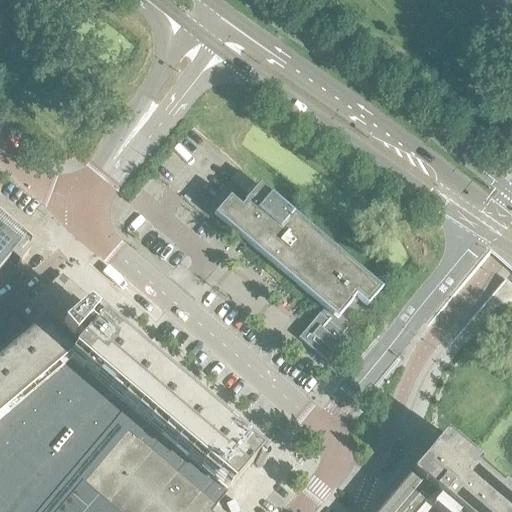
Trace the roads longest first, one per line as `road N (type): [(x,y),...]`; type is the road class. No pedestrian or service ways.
road 1 (residential): [(297,511),(336,463),(323,429),(96,234)]
road 2 (secondary): [(213,44),(511,252)]
road 3 (secondary): [(511,224),(231,21)]
road 4 (residential): [(89,206),(213,44)]
road 5 (residential): [(0,313),(96,234)]
